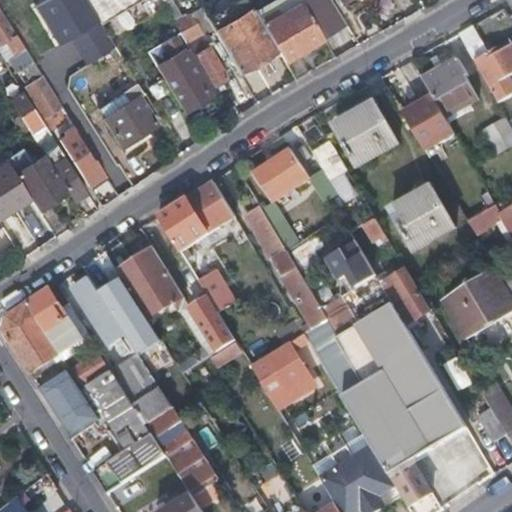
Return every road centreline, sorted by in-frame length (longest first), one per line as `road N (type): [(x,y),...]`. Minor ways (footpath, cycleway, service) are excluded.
road 1 (residential): [(0,297),(288,106),(475,0)]
road 2 (residential): [(31,409),(96,511)]
